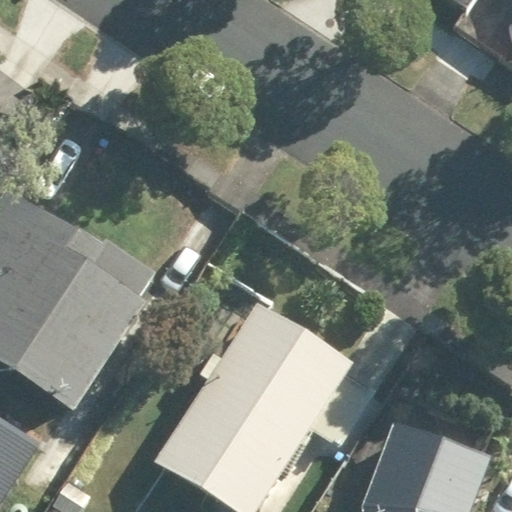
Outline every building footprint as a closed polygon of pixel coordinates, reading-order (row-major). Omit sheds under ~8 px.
[(486,0),(440,0),(472,21),(486,0)] [(183,203),(68,129),(6,226),(121,299),(183,203)] [(109,315),(0,245),(0,381),(47,411),(109,315)] [(346,455),(387,389),(260,310),(159,473),(222,511),(275,511),(320,439),(346,455)] [(0,482),(33,430),(0,409),(0,482)] [(483,511),(501,470),(402,429),(368,511),(483,511)] [(104,511),(110,506),(80,482),(55,511),(104,511)]
